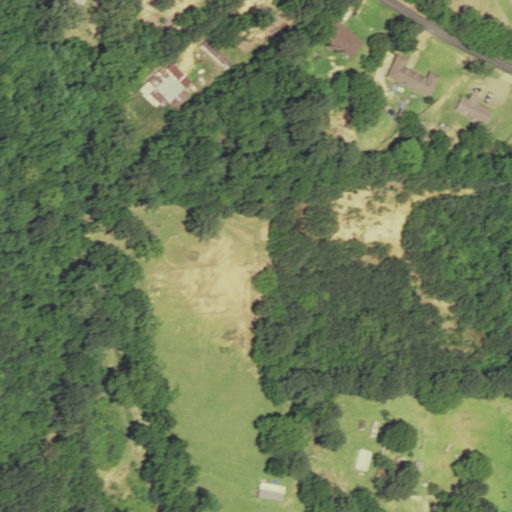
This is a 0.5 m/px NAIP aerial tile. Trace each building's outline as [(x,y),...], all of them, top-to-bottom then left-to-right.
[(357,41),(331,19),(317,37),(343,58),(357,41)] [(378,76),(422,99),(434,76),(423,70),(419,78),(396,66),(400,59),(390,53),(378,76)] [(147,87),(168,108),(183,93),(162,71),(147,87)] [(448,110),(481,123),(486,109),(474,105),(476,98),(465,94),(463,99),(454,95),(448,110)] [(362,469),(364,451),(354,450),(353,468),(362,469)]
